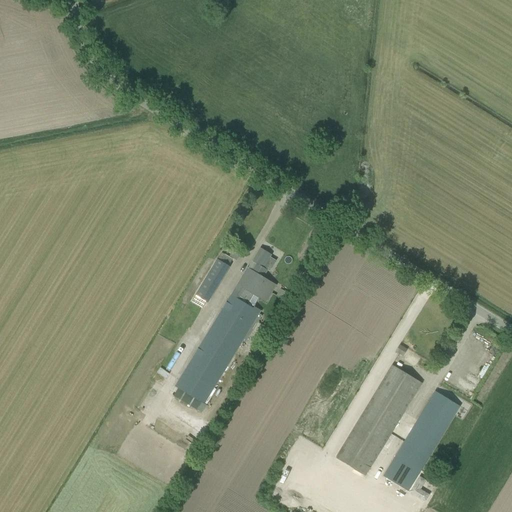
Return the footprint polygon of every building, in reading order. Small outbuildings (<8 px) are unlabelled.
[(234,289),(230,297),(252,310),(254,307),(255,305),(248,302),(253,295),(265,302),(276,285),(262,277),(267,270),(263,268),(271,255),(260,248),(247,268),(234,289)] [(229,256),(221,252),(218,258),(232,265),(239,254),(232,250),(229,256)] [(217,259),(195,295),(208,303),(230,267),(217,259)] [(177,389),(173,396),(196,410),(200,403),(203,405),(260,311),(254,307),(252,310),(230,297),(175,387),(177,389)] [(395,352),(402,356),(406,350),(399,345),(395,352)] [(335,458),(365,476),(421,384),(391,366),(335,458)] [(417,421),(383,476),(407,491),(420,470),(457,409),(459,407),(449,401),(434,392),(429,400),(417,421)] [(180,418),(200,432),(204,428),(183,414),(180,418)] [(401,500),(411,505),(416,497),(409,493),(408,495),(405,493),(401,500)]
